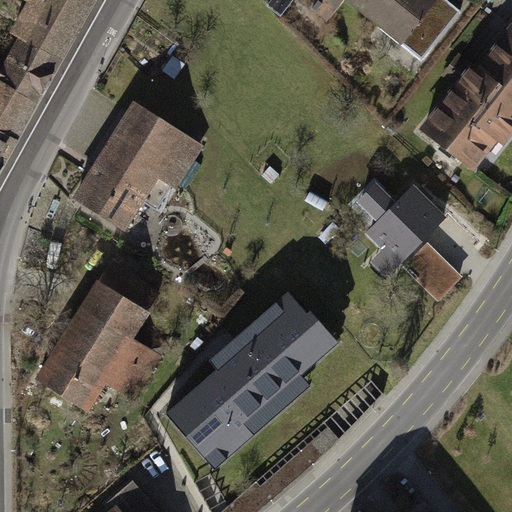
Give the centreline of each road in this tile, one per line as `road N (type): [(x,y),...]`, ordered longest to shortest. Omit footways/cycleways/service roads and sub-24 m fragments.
road 1 (primary): [(307,511),(386,444),(511,277)]
road 2 (tertiary): [(0,246),(19,192),(127,0)]
